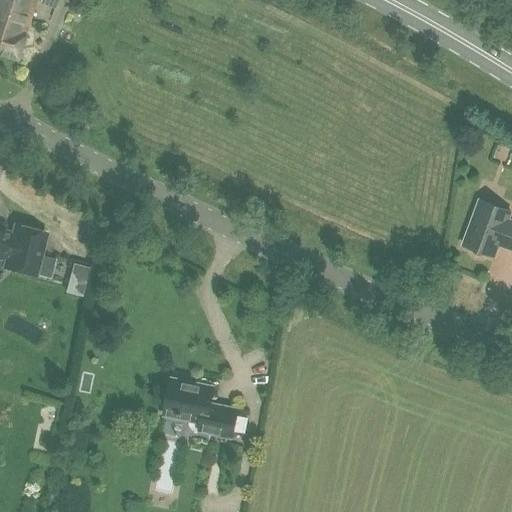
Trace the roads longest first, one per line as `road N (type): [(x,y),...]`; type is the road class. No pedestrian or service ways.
road 1 (unclassified): [(511,363),(270,251),(0,111)]
road 2 (primary): [(511,70),(388,0)]
